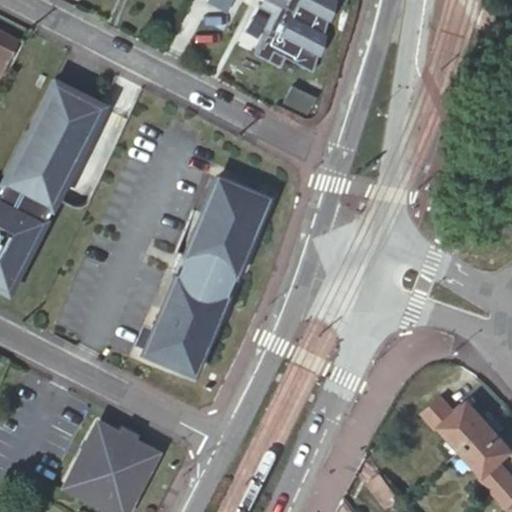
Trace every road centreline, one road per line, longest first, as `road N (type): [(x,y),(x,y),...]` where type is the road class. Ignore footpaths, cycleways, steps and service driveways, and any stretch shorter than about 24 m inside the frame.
road 1 (residential): [(18,0),(342,160)]
road 2 (tertiary): [(371,273),(386,222),(410,34),(407,0)]
road 3 (tertiary): [(278,511),(356,353),(371,273)]
road 4 (residential): [(228,445),(0,334)]
road 5 (tertiary): [(315,251),(292,318),(228,445)]
road 6 (tertiary): [(400,0),(342,160)]
road 7 (residential): [(371,273),(395,305),(511,341)]
road 8 (residential): [(511,297),(411,255),(371,273)]
